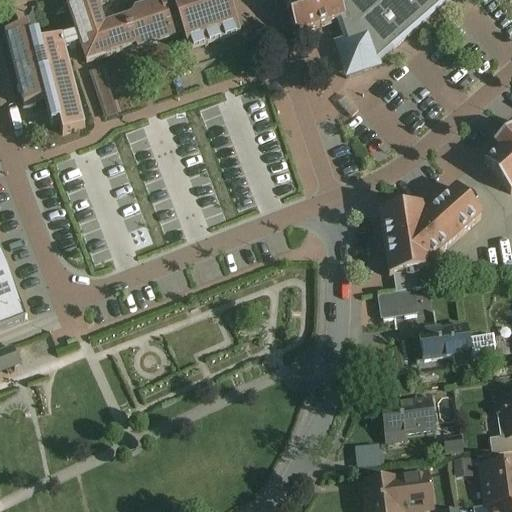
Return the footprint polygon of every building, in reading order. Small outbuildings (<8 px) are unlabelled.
[(158,4),(154,13),(103,29),(97,12),(101,5),(114,1),(113,0),(63,0),(76,35),(61,39),(40,44),(38,36),(29,38),(27,27),(4,35),(23,107),(44,102),(50,126),(58,124),(62,136),(84,128),(64,51),(79,46),(85,65),(181,33),(195,28),(198,22),(190,0),(170,0),(159,4),(158,4)] [(181,33),(188,55),(239,38),(226,0),(157,0),(159,4),(170,0),(190,0),(198,22),(195,28),(181,33)] [(293,0),(284,3),(295,37),(336,23),(344,20),(339,4),(344,0),(293,0)] [(344,20),(336,23),(337,26),(338,26),(342,37),(345,36),(349,46),(370,57),(380,53),(381,57),(391,53),(392,53),(395,51),(394,50),(407,40),(410,38),(409,37),(422,26),(422,27),(425,25),(424,24),(437,13),(437,14),(440,12),(439,11),(452,0),(452,1),(453,0),(344,0),(339,4),(344,20)] [(218,61),(217,61),(220,67),(248,58),(244,45),(223,52),(218,61)] [(93,84),(111,78),(107,63),(88,69),(93,84)] [(511,129),(492,147),(497,153),(483,166),(509,196),(511,193),(511,129)] [(423,216),(380,223),(388,279),(392,279),(428,273),(432,273),(431,264),(481,220),(455,190),(424,218),(423,216)] [(0,252),(0,331),(26,322),(0,252)] [(428,273),(392,279),(395,295),(411,292),(430,289),(428,273)] [(395,295),(390,295),(380,297),(379,297),(378,297),(382,324),(393,322),(394,322),(394,321),(403,319),(403,321),(405,320),(414,319),(416,319),(411,292),(395,295)] [(465,330),(418,337),(423,365),(469,358),(466,342),(465,330)] [(492,338),(466,342),(469,358),(470,366),(496,362),(492,338)] [(12,350),(0,354),(0,372),(18,366),(12,350)] [(511,400),(503,402),(503,407),(500,407),(497,411),(498,417),(502,420),(505,420),(508,439),(508,441),(511,440),(511,400)] [(429,404),(381,411),(385,440),(433,433),(429,404)] [(508,439),(488,442),(490,458),(511,455),(511,440),(508,441),(508,439)] [(460,440),(443,442),(445,457),(450,456),(450,460),(462,458),(460,440)] [(511,467),(480,471),(485,510),(490,509),(490,508),(511,505),(511,467)] [(426,479),(395,483),(395,484),(396,484),(400,508),(429,504),(426,479)] [(395,484),(362,489),(364,511),(400,511),(400,508),(396,484),(395,484)]
